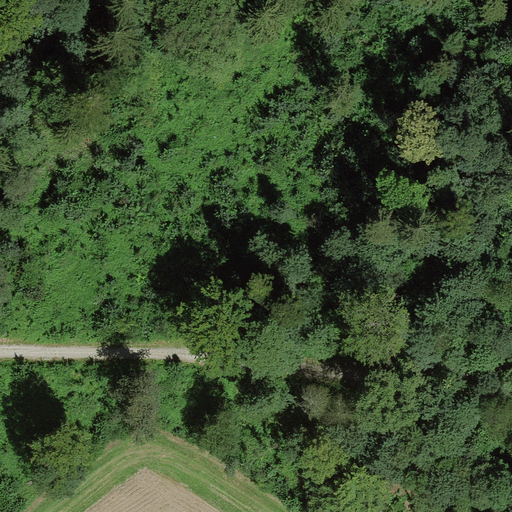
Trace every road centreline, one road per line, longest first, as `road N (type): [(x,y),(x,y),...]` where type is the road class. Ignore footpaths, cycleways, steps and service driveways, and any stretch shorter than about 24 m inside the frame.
road 1 (track): [(511,356),(416,369),(201,358)]
road 2 (track): [(201,358),(0,351)]
